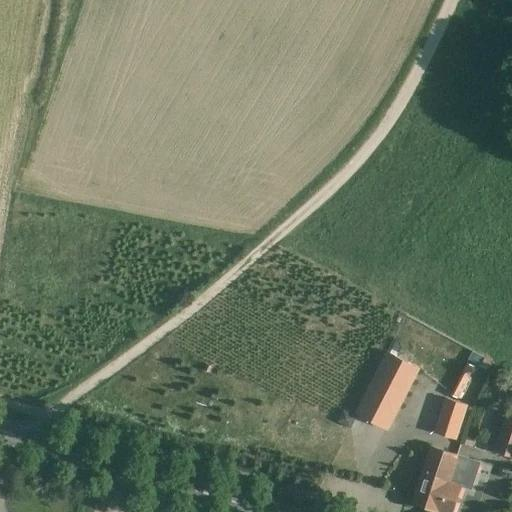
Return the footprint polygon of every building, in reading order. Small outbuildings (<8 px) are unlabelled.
[(419,368),(388,352),(356,413),(388,429),(419,368)] [(476,367),(468,362),(451,394),(459,399),(476,367)] [(469,404),(446,396),(434,431),(457,439),(469,404)] [(511,415),(507,414),(495,450),(511,455),(511,415)] [(480,462),(431,446),(412,502),(441,511),(452,511),(462,485),(471,489),(480,462)]
